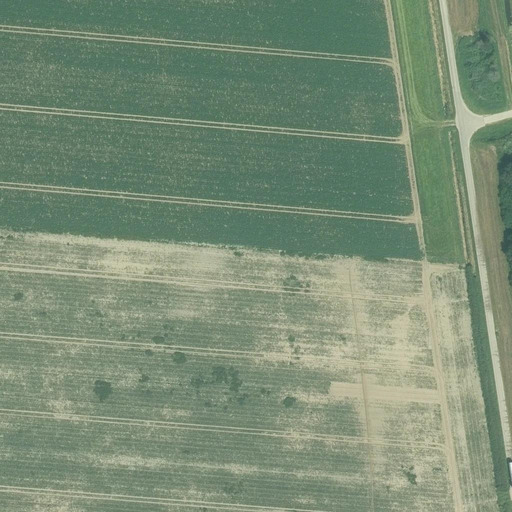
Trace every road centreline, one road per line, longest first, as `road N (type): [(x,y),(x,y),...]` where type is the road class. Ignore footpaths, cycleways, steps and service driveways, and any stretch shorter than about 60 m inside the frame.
road 1 (unclassified): [(511,482),(461,125)]
road 2 (unclassified): [(461,125),(443,0)]
